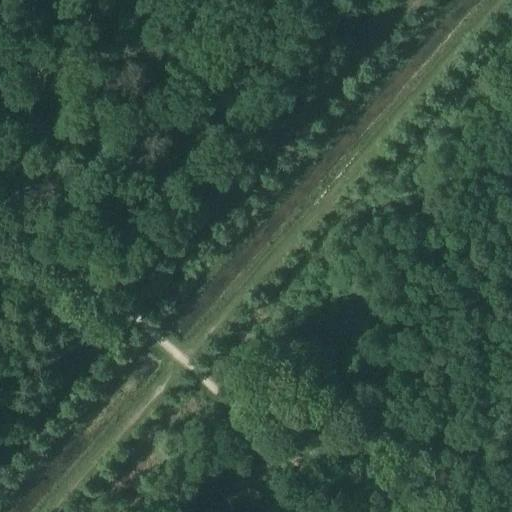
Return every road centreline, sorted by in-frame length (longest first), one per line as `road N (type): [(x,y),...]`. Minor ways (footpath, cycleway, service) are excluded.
road 1 (track): [(181,358),(380,511)]
road 2 (track): [(0,498),(147,331)]
road 3 (track): [(51,511),(181,358)]
road 4 (track): [(147,331),(0,196)]
